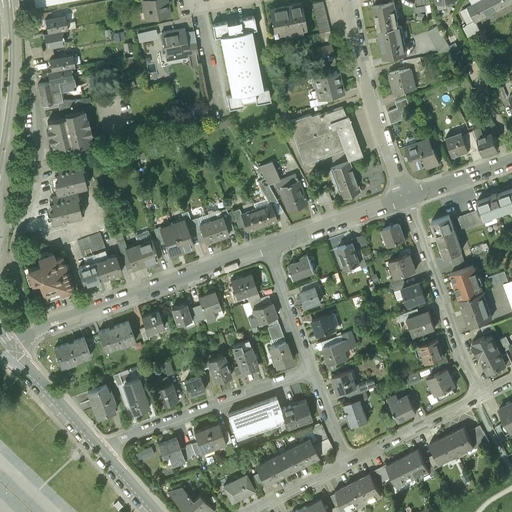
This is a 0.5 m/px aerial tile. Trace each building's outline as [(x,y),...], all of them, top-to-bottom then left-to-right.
[(166,0),(142,0),(144,12),(148,12),(150,19),(170,15),(170,14),(168,15),(165,3),(167,2),(166,0)] [(322,0),(312,3),(319,32),(329,29),(330,29),(322,0)] [(511,0),(479,0),(463,9),(470,23),(470,24),(476,20),(491,13),(491,14),(495,12),(494,11),(511,0)] [(394,1),(373,5),(378,29),(399,24),(394,1)] [(301,2),(269,8),(273,28),(278,27),(279,33),(306,27),(301,2)] [(51,16),(45,18),(47,31),(47,32),(62,29),(67,28),(65,14),(51,16)] [(239,20),(227,22),(226,21),(212,23),(214,36),(219,35),(231,93),(226,94),(228,107),(243,104),(242,98),(254,96),(255,102),(270,99),(267,86),(262,87),(260,73),(257,58),(255,49),(251,29),(256,28),(256,27),(254,15),(239,18),(239,20)] [(476,20),(470,24),(470,23),(464,27),(469,36),(481,29),(476,20)] [(399,24),(378,29),(384,58),(407,53),(401,24),(399,24)] [(438,24),(427,30),(439,51),(451,48),(438,24)] [(138,40),(156,36),(154,27),(136,31),(138,40)] [(258,27),(256,27),(256,28),(251,29),(255,49),(259,48),(260,47),(261,44),(262,42),(258,27)] [(62,29),(47,32),(47,31),(43,32),(46,46),(52,45),(65,42),(62,29)] [(329,29),(319,32),(322,45),(330,43),(331,43),(333,43),(329,29)] [(185,30),(170,33),(170,30),(161,32),(165,53),(187,49),(188,49),(187,42),(185,30)] [(195,41),(187,42),(188,49),(187,49),(188,54),(198,52),(195,41)] [(322,45),(310,48),(313,63),(334,58),(331,43),(330,43),(322,45)] [(53,51),(42,53),(44,59),(49,58),(49,57),(54,56),(53,51)] [(54,56),(49,57),(49,58),(51,69),(71,66),(75,65),(72,53),(54,56)] [(264,56),(257,58),(260,73),(267,71),(264,56)] [(420,56),(403,60),(405,67),(410,66),(422,63),(420,56)] [(71,66),(51,69),(47,70),(49,81),(73,77),(71,66)] [(405,67),(390,71),(395,91),(405,89),(415,86),(410,66),(405,67)] [(319,69),(306,72),(308,78),(313,77),(313,76),(314,76),(320,75),(319,69)] [(320,75),(314,76),(313,76),(313,77),(316,87),(340,81),(337,70),(336,70),(320,75)] [(49,81),(38,83),(42,103),(53,101),(57,100),(62,99),(62,98),(61,90),(76,87),(74,76),(73,77),(49,81)] [(340,81),(316,87),(318,97),(318,98),(319,98),(319,97),(325,96),(342,92),(343,92),(340,81)] [(503,86),(497,88),(502,99),(507,97),(503,86)] [(405,89),(395,91),(393,91),(395,102),(407,97),(405,89)] [(254,96),(242,98),(243,104),(255,102),(254,96)] [(325,96),(319,97),(319,98),(318,98),(318,97),(313,98),(315,105),(327,102),(325,96)] [(407,97),(395,102),(397,107),(387,111),(391,123),(403,118),(402,114),(407,112),(405,105),(409,103),(407,97)] [(66,98),(62,98),(62,99),(57,100),(59,109),(79,103),(78,98),(66,98)] [(342,106),(320,114),(319,112),(311,115),(310,113),(288,121),(303,162),(319,156),(319,157),(344,148),(348,159),(362,154),(347,115),(346,116),(342,106)] [(65,116),(46,121),(52,147),(72,143),(72,145),(92,141),(84,109),(65,113),(65,116)] [(500,133),(493,120),(486,122),(489,132),(492,131),(494,135),(500,133)] [(489,132),(484,134),(480,124),(474,126),(475,130),(477,136),(480,146),(483,154),(498,148),(494,135),(492,131),(489,132)] [(441,146),(433,130),(427,132),(429,137),(433,146),(434,146),(435,148),(441,146)] [(461,133),(447,137),(447,136),(446,136),(453,156),(461,153),(461,155),(462,154),(462,153),(469,150),(464,136),(462,130),(461,131),(461,133)] [(475,130),(469,132),(475,148),(480,146),(477,136),(475,130)] [(475,148),(469,132),(467,133),(468,135),(464,136),(469,150),(475,148)] [(429,137),(418,141),(418,142),(426,164),(426,166),(440,161),(435,148),(434,146),(433,146),(429,137)] [(418,142),(412,145),(411,143),(405,145),(413,168),(426,164),(418,142)] [(81,158),(57,164),(58,171),(56,172),(57,178),(54,179),(57,188),(56,189),(57,193),(76,188),(77,188),(86,186),(82,171),(81,171),(80,167),(83,166),(81,158)] [(272,160),(258,166),(265,179),(276,175),(278,175),(272,160)] [(349,161),(329,168),(330,169),(334,167),(337,174),(335,175),(342,196),(340,197),(340,198),(360,191),(349,161)] [(295,173),(277,180),(276,175),(265,179),(268,185),(274,182),(277,189),(278,188),(281,196),(282,195),(288,211),(307,204),(297,176),(296,176),(295,173)] [(277,201),(265,179),(257,182),(267,199),(268,204),(271,203),(277,201)] [(57,193),(52,194),(54,201),(51,201),(53,208),(50,208),(52,218),(51,218),(52,223),(81,216),(78,201),(77,201),(76,196),(78,196),(76,188),(57,193)] [(497,192),(491,194),(491,196),(477,201),(480,209),(483,217),(511,207),(511,188),(497,193),(497,192)] [(328,190),(314,195),(320,205),(332,201),(328,190)] [(268,204),(256,209),(262,226),(277,220),(271,203),(268,204)] [(234,231),(226,208),(220,210),(228,233),(234,231)] [(256,209),(241,214),(239,208),(233,210),(239,227),(245,225),(247,231),(262,226),(256,209)] [(220,210),(218,209),(214,210),(211,209),(207,210),(210,220),(217,238),(228,234),(228,233),(220,210)] [(480,209),(458,217),(462,228),(484,220),(483,217),(480,209)] [(188,211),(181,213),(184,221),(185,221),(188,229),(193,227),(188,211)] [(461,250),(449,216),(432,221),(445,256),(451,254),(460,250),(461,250)] [(210,220),(199,224),(201,229),(205,241),(205,242),(217,238),(210,220)] [(184,221),(173,225),(181,250),(194,246),(188,229),(185,221),(184,221)] [(399,223),(383,229),(389,245),(405,239),(399,223)] [(161,230),(160,230),(165,242),(169,255),(181,250),(173,225),(161,230)] [(160,227),(154,229),(159,244),(165,242),(160,230),(161,230),(160,227)] [(201,229),(195,231),(199,243),(205,241),(201,229)] [(100,233),(77,241),(79,247),(90,243),(102,239),(100,233)] [(364,235),(357,237),(361,248),(367,245),(364,235)] [(357,237),(351,240),(352,243),(353,243),(355,250),(361,248),(357,237)] [(102,239),(90,243),(97,262),(108,258),(105,250),(106,250),(102,239)] [(151,239),(143,242),(144,242),(138,244),(145,263),(158,259),(158,258),(154,246),(151,239)] [(90,243),(79,247),(83,258),(84,257),(87,265),(97,262),(90,243)] [(352,243),(338,248),(345,269),(360,263),(355,250),(353,243),(352,243)] [(133,246),(133,245),(125,248),(128,255),(132,267),(132,268),(145,263),(138,244),(133,246)] [(159,244),(154,246),(158,258),(163,256),(159,244)] [(409,247),(399,251),(401,256),(410,253),(411,253),(409,247)] [(460,250),(451,254),(454,264),(464,261),(460,250)] [(52,251),(38,256),(41,263),(27,268),(32,281),(39,279),(46,299),(73,289),(61,256),(55,258),(52,251)] [(401,256),(390,260),(392,268),(395,267),(398,276),(395,277),(396,277),(402,275),(416,270),(410,253),(401,256)] [(108,258),(97,262),(103,278),(121,272),(115,255),(108,258)] [(128,255),(123,257),(126,269),(132,267),(128,255)] [(302,261),(289,265),(291,271),(290,271),(291,273),(293,278),(301,275),(301,273),(313,269),(308,255),(301,258),(302,261)] [(87,265),(79,268),(85,285),(103,278),(97,262),(87,265)] [(473,265),(451,273),(453,281),(455,287),(460,299),(482,291),(473,265)] [(27,268),(22,270),(26,283),(32,281),(27,268)] [(504,271),(488,277),(492,287),(508,281),(504,271)] [(251,273),(230,281),(237,298),(246,295),(257,291),(258,291),(251,273)] [(402,275),(396,277),(395,277),(390,278),(393,284),(404,280),(402,275)] [(404,280),(393,284),(395,291),(402,289),(402,288),(406,287),(404,280)] [(406,287),(402,288),(402,289),(408,305),(426,299),(420,282),(406,287)] [(316,288),(301,294),(306,308),(322,303),(316,288)] [(215,291),(198,297),(201,305),(204,314),(205,313),(207,318),(208,321),(216,318),(213,310),(221,308),(215,291)] [(257,291),(246,295),(248,302),(249,301),(259,298),(257,291)] [(482,291),(460,299),(469,325),(492,317),(482,291)] [(259,298),(249,301),(252,308),(262,305),(259,298)] [(262,305),(252,308),(254,314),(256,314),(259,322),(276,316),(271,301),(262,305)] [(185,304),(171,309),(177,325),(193,319),(189,309),(187,310),(185,304)] [(201,305),(195,307),(200,320),(207,318),(205,313),(204,314),(201,305)] [(158,311),(142,317),(145,327),(147,333),(164,327),(158,311)] [(406,318),(413,337),(434,330),(428,311),(406,318)] [(330,313),(313,319),(316,326),(315,327),(318,335),(335,329),(330,313)] [(128,322),(99,332),(105,350),(120,344),(121,346),(134,341),(128,322)] [(278,323),(267,327),(271,340),(283,336),(278,323)] [(493,323),(481,327),(484,332),(495,329),(493,323)] [(145,327),(140,329),(144,340),(149,339),(147,333),(145,327)] [(352,331),(342,334),(344,340),(354,336),(352,331)] [(491,334),(485,338),(484,336),(472,342),(477,350),(476,351),(479,356),(488,372),(505,363),(506,363),(502,355),(491,334)] [(344,340),(322,348),(328,364),(348,357),(345,349),(357,345),(354,336),(344,340)] [(83,337),(54,348),(61,367),(76,362),(75,360),(90,355),(83,337)] [(437,338),(417,345),(421,356),(424,355),(426,362),(443,356),(437,338)] [(258,366),(248,340),(233,346),(240,366),(242,372),(245,371),(246,375),(256,371),(255,368),(258,366)] [(285,342),(270,347),(277,367),(292,361),(285,342)] [(511,363),(511,362),(507,352),(502,355),(506,363),(505,363),(507,366),(511,363)] [(223,355),(208,361),(216,381),(218,381),(219,384),(229,381),(228,377),(230,376),(223,355)] [(170,360),(163,363),(167,374),(174,372),(170,360)] [(240,366),(234,368),(237,378),(246,375),(245,371),(242,372),(240,366)] [(446,368),(428,377),(439,400),(455,392),(452,386),(455,385),(446,368)] [(350,370),(332,376),(338,393),(356,387),(356,385),(350,370)] [(417,371),(407,375),(409,381),(420,378),(417,371)] [(119,372),(113,374),(117,386),(123,384),(119,372)] [(200,376),(185,382),(189,395),(205,390),(200,376)] [(371,382),(356,385),(356,387),(358,392),(365,389),(373,387),(371,382)] [(171,383),(157,387),(163,404),(176,400),(171,383)] [(105,385),(88,391),(97,416),(115,410),(112,403),(114,402),(110,391),(108,391),(105,385)] [(142,386),(126,392),(133,413),(139,411),(140,413),(147,410),(147,408),(149,407),(142,386)] [(358,392),(348,396),(350,401),(351,401),(352,403),(361,400),(368,397),(365,389),(358,392)] [(408,394),(390,403),(398,419),(416,410),(408,394)] [(276,397),(228,414),(239,445),(257,439),(254,432),(284,421),(280,409),(276,397)] [(361,400),(352,403),(351,401),(350,401),(344,403),(352,426),(368,420),(361,400)] [(305,401),(280,409),(284,421),(287,428),(312,420),(305,401)] [(511,401),(511,402),(510,401),(505,403),(506,404),(499,408),(506,421),(511,431),(511,430),(511,401)] [(506,421),(500,423),(506,434),(511,431),(506,421)] [(218,423),(206,427),(212,446),(224,442),(225,441),(222,432),(218,423)] [(500,423),(495,426),(503,440),(508,438),(506,434),(500,423)] [(321,424),(312,429),(316,437),(325,433),(324,431),(321,424)] [(464,425),(447,434),(457,454),(474,446),(474,445),(469,436),(464,425)] [(206,427),(194,432),(197,441),(201,450),(212,446),(206,427)] [(483,429),(469,436),(474,445),(474,446),(475,448),(489,441),(483,429)] [(227,430),(222,432),(225,441),(224,442),(225,445),(232,442),(227,430)] [(325,433),(316,437),(318,442),(327,437),(325,433)] [(447,434),(429,443),(435,453),(440,463),(440,462),(457,454),(447,434)] [(327,437),(318,442),(324,453),(333,449),(327,437)] [(177,438),(159,445),(163,456),(169,454),(173,466),(185,461),(185,460),(181,449),(177,438)] [(309,438),(298,443),(308,462),(319,457),(318,456),(312,445),(309,438)] [(197,441),(191,443),(195,454),(195,455),(202,453),(201,450),(197,441)] [(318,442),(312,445),(318,456),(324,453),(318,442)] [(191,443),(185,445),(186,447),(189,456),(195,454),(191,443)] [(298,443),(287,449),(297,468),(308,462),(298,443)] [(142,457),(154,454),(152,445),(140,448),(142,457)] [(186,447),(181,449),(185,460),(190,458),(189,456),(186,447)] [(418,448),(404,455),(415,477),(416,478),(419,479),(422,477),(424,473),(428,470),(429,470),(425,462),(418,448)] [(287,449),(277,454),(286,473),(297,468),(287,449)] [(435,453),(429,456),(430,459),(435,468),(441,465),(440,462),(440,463),(435,453)] [(277,454),(266,460),(275,479),(286,473),(277,454)] [(387,464),(386,464),(392,476),(397,486),(415,477),(404,455),(387,464)] [(435,468),(430,459),(425,462),(429,470),(428,470),(431,476),(437,473),(435,468)] [(266,460),(255,465),(258,472),(264,483),(264,484),(275,479),(266,460)] [(386,463),(376,468),(382,481),(392,476),(386,464),(387,464),(386,463)] [(376,468),(371,471),(370,472),(378,487),(384,484),(382,481),(376,468)] [(264,483),(258,472),(253,474),(259,486),(264,483)] [(365,474),(360,476),(360,478),(353,481),(363,501),(370,498),(372,501),(373,501),(377,499),(378,498),(377,496),(381,494),(378,487),(370,472),(365,475),(365,474)] [(246,474),(223,485),(231,501),(254,490),(246,474)] [(353,481),(340,488),(341,489),(335,492),(341,504),(345,511),(363,503),(363,501),(353,481)] [(192,500),(188,494),(189,494),(186,490),(185,491),(181,487),(168,492),(182,509),(185,510),(186,511),(208,511),(214,510),(199,494),(192,500)] [(341,504),(335,492),(330,495),(335,506),(336,507),(341,504)] [(327,511),(320,498),(306,505),(309,511),(327,511)]
